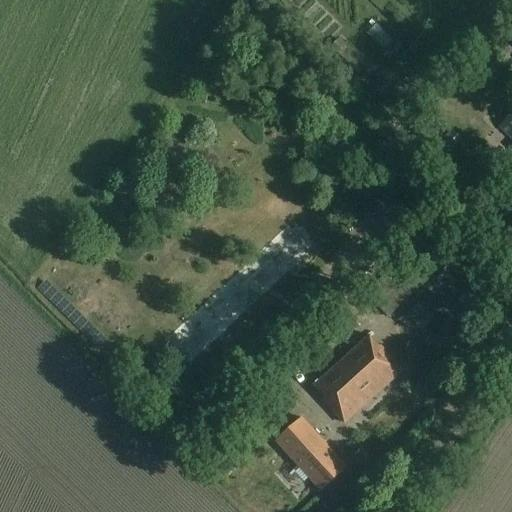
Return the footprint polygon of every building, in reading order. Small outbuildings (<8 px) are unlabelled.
[(375,42),(369,48),(382,61),(388,55),(375,42)] [(511,139),(511,118),(502,129),(511,139)] [(432,160),(441,150),(428,138),(419,147),(432,160)] [(491,194),(504,181),(484,161),(471,174),(491,194)] [(282,265),(276,259),(268,267),(289,288),(317,261),(302,245),(282,265)] [(374,300),(391,318),(449,265),(432,247),(374,300)] [(380,349),(368,336),(368,337),(369,339),(316,389),(315,387),(314,388),(325,400),(324,401),(347,425),(404,372),(381,348),(380,349)] [(350,467),(302,416),(276,441),(324,492),(350,467)]
